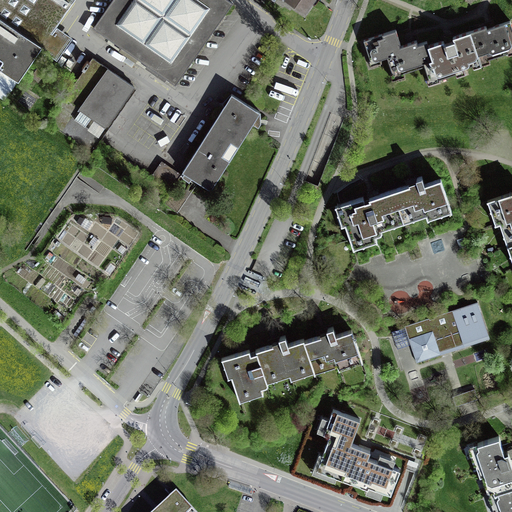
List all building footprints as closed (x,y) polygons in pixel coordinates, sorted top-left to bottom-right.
[(0,0),(0,68),(18,81),(40,49),(57,60),(68,44),(52,32),(74,0),(0,0)] [(237,3),(232,0),(116,0),(98,27),(181,84),(237,3)] [(272,0),(273,1),(273,0),(281,0),(283,1),(304,16),(315,0),(272,0)] [(488,26),(470,32),(481,64),(481,67),(493,63),(492,59),(510,53),(511,56),(511,21),(489,29),(488,26)] [(404,74),(426,66),(424,61),(432,59),(428,47),(427,42),(417,46),(416,41),(400,47),(395,32),(365,43),(372,63),(368,64),(370,68),(380,65),(379,61),(388,58),(393,73),(389,75),(392,82),(405,78),(404,74)] [(441,42),(428,47),(432,59),(424,61),(426,66),(431,82),(481,64),(470,32),(451,39),(452,42),(442,46),(441,42)] [(92,58),(48,122),(90,151),(98,139),(134,87),(92,58)] [(253,125),(259,129),(262,124),(260,113),(231,94),(183,170),(212,188),(253,125)] [(163,201),(170,190),(180,176),(161,163),(152,177),(98,139),(90,151),(163,201)] [(410,184),(393,190),(403,220),(425,213),(427,219),(451,211),(440,179),(425,184),(422,174),(413,177),(414,180),(409,182),(410,184)] [(185,200),(170,190),(163,201),(177,211),(185,200)] [(377,229),(403,220),(393,190),(370,197),(371,200),(355,206),(354,201),(337,206),(343,222),(347,221),(355,246),(372,240),(370,234),(377,232),(377,229)] [(500,223),(507,244),(511,242),(511,192),(497,197),(486,201),(494,225),(500,223)] [(99,225),(95,234),(91,232),(87,242),(85,241),(85,242),(93,246),(92,248),(108,256),(118,235),(99,225)] [(479,299),(451,308),(463,343),(491,334),(479,299)] [(417,357),(463,343),(451,308),(406,322),(417,357)] [(314,368),(338,360),(340,366),(363,358),(352,325),(336,330),(333,323),(325,325),(326,328),(320,330),(321,333),(305,338),(314,368)] [(266,378),(289,370),(291,376),(314,368),(305,338),(304,336),(289,340),(286,332),(276,335),(277,338),(271,340),(272,342),(256,347),(256,348),(266,378)] [(266,378),(256,348),(250,351),(248,346),(220,355),(226,374),(230,373),(238,397),(260,390),(258,384),(267,381),(266,378)] [(476,389),(464,393),(466,402),(478,398),(476,389)] [(335,483),(336,480),(366,491),(365,495),(381,500),(383,494),(390,496),(399,472),(392,469),(394,462),(380,457),(377,465),(367,461),(370,453),(364,451),(351,446),(360,422),(333,412),(329,421),(323,419),(318,432),(330,437),(323,456),(319,454),(311,474),(335,483)] [(488,494),(511,485),(511,463),(508,453),(505,454),(499,438),(469,448),(475,465),(478,464),(488,494)] [(252,491),(231,483),(229,489),(250,496),(252,491)] [(511,511),(511,485),(488,494),(494,511),(511,511)] [(155,511),(196,511),(178,492),(155,511)]
